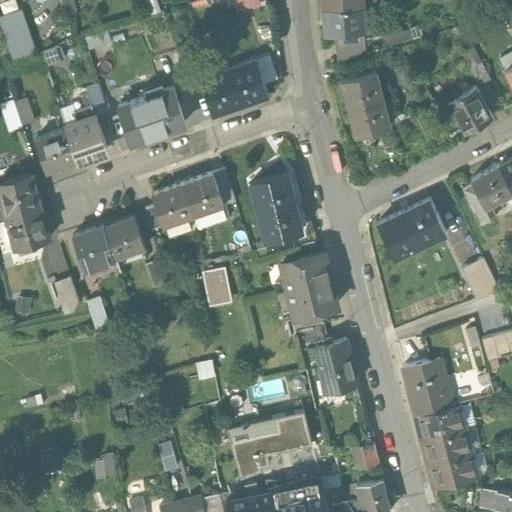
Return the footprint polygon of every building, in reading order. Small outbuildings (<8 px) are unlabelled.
[(61,0),(50,0),(55,14),(65,11),(61,0)] [(76,7),(73,0),(61,0),(65,11),(76,7)] [(360,3),(323,6),(325,31),(334,30),(335,45),(363,42),(360,4),(360,3)] [(21,11),(0,18),(0,22),(13,60),(35,52),(21,11)] [(397,29),(382,33),(385,43),(422,33),(420,26),(397,32),(397,29)] [(363,42),(335,45),(336,60),(364,52),(363,42)] [(511,50),(498,57),(511,83),(511,50)] [(478,55),(466,62),(477,82),(489,75),(478,55)] [(256,58),(203,76),(214,110),(268,92),(256,58)] [(374,68),(340,77),(354,133),(389,123),(374,68)] [(474,83),(447,99),(463,128),(490,113),(474,83)] [(173,86),(119,104),(130,138),(185,120),(173,86)] [(29,96),(14,100),(22,121),(37,116),(29,96)] [(14,99),(2,103),(10,126),(22,122),(14,99)] [(91,104),(75,110),(78,121),(66,125),(77,157),(107,147),(97,115),(95,115),(91,104)] [(66,125),(37,135),(48,167),(77,157),(66,125)] [(511,154),(500,161),(511,185),(511,154)] [(511,185),(500,161),(470,176),(471,178),(462,183),(481,218),(495,210),(490,200),(511,188),(511,185)] [(213,168),(182,178),(193,210),(224,199),(213,168)] [(288,169),(254,178),(265,234),(302,224),(288,169)] [(30,171),(0,179),(0,213),(7,211),(39,201),(30,171)] [(182,178),(153,188),(164,220),(193,210),(182,178)] [(429,196),(377,220),(393,253),(444,229),(429,196)] [(39,201),(7,211),(17,241),(49,232),(39,201)] [(134,208),(103,219),(114,250),(145,240),(134,208)] [(103,219),(74,229),(85,261),(114,250),(103,219)] [(244,225),(234,227),(239,246),(251,244),(244,225)] [(58,236),(47,241),(55,261),(66,257),(58,236)] [(323,247),(279,258),(286,286),(330,275),(323,247)] [(466,259),(480,292),(501,282),(487,250),(466,259)] [(161,252),(146,257),(154,277),(168,273),(161,252)] [(212,297),(236,292),(228,257),(204,262),(212,297)] [(330,275),(286,286),(293,311),(294,314),(318,307),(337,303),(330,275)] [(99,288),(87,292),(96,319),(108,315),(99,288)] [(318,307),(294,314),(293,311),(291,312),(294,324),(297,324),(322,319),(318,307)] [(322,319),(297,324),(300,340),(326,333),(323,319),(322,319)] [(504,326),(492,329),(499,352),(510,348),(504,326)] [(499,352),(492,329),(481,332),(486,355),(499,352)] [(345,335),(312,344),(323,385),(356,377),(345,335)] [(440,354),(402,363),(415,411),(446,402),(438,372),(444,371),(440,354)] [(41,389),(25,393),(27,402),(43,398),(41,389)] [(78,399),(69,400),(72,418),(80,417),(78,399)] [(256,399),(229,405),(233,420),(259,415),(256,399)] [(125,400),(114,402),(117,417),(128,415),(125,400)] [(458,401),(415,412),(421,437),(464,426),(458,401)] [(269,459),(267,449),(311,440),(303,406),(259,415),(233,420),(226,422),(240,472),(260,465),(259,462),(269,459)] [(464,426),(421,437),(427,462),(471,451),(464,426)] [(172,434),(160,437),(167,464),(178,461),(172,434)] [(59,441),(39,446),(45,470),(64,465),(59,441)] [(372,442),(351,445),(357,467),(378,464),(372,442)] [(113,447),(103,448),(104,453),(94,455),(96,473),(116,471),(113,447)] [(328,448),(314,451),(319,475),(333,472),(328,448)] [(471,451),(427,462),(434,487),(477,476),(471,451)] [(319,475),(268,485),(269,487),(268,487),(268,488),(257,490),(261,511),(332,511),(328,504),(324,492),(319,475)] [(388,511),(381,478),(357,483),(360,496),(349,499),(349,501),(355,510),(368,508),(368,511),(388,511)] [(246,493),(224,497),(229,511),(261,511),(257,490),(255,480),(244,483),(246,493)] [(349,499),(343,500),(341,487),(324,492),(328,504),(332,511),(368,511),(368,508),(355,510),(349,501),(349,499)] [(497,489),(476,487),(476,493),(481,493),(480,505),(496,507),(497,489)] [(511,490),(497,489),(496,507),(511,507),(511,490)] [(224,511),(219,490),(201,494),(204,511),(224,511)] [(175,500),(160,504),(161,511),(204,511),(201,494),(175,500)]
